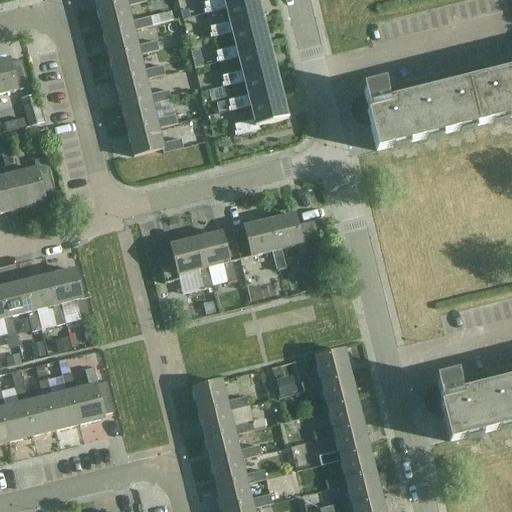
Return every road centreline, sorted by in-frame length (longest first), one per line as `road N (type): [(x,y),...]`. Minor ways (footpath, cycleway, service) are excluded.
road 1 (residential): [(337,158),(111,217),(53,15),(0,24)]
road 2 (unclassified): [(425,511),(337,158)]
road 3 (residential): [(0,508),(169,465),(181,511)]
road 4 (unclassified): [(337,158),(298,0)]
